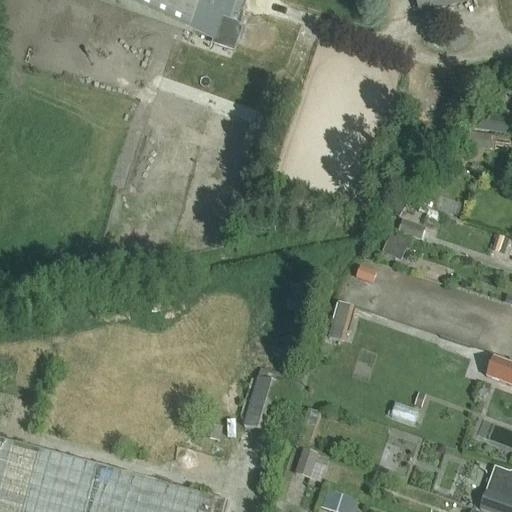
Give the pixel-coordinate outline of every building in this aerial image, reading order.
[(238,25),(229,22),(236,0),(93,0),(214,42),(212,47),(235,54),(243,32),(238,25)] [(417,0),(421,12),(465,1),(464,0),(417,0)] [(462,100),(458,132),(473,134),(474,129),(511,134),(511,118),(476,113),(477,102),(462,100)] [(460,134),(458,147),(490,150),(491,137),(460,134)] [(399,235),(421,243),(426,230),(403,222),(399,235)] [(391,237),(382,255),(401,264),(409,246),(391,237)] [(360,269),(356,281),(373,288),(377,276),(360,269)] [(347,343),(359,308),(343,303),(331,337),(347,343)] [(511,365),(494,359),(487,378),(511,386),(511,365)] [(272,437),(290,378),(261,369),(243,428),(272,437)] [(419,396),(414,409),(421,412),(426,398),(419,396)] [(322,415),(309,411),(299,439),(312,444),(322,415)] [(0,511),(222,511),(225,502),(0,442),(0,511)] [(308,481),(316,456),(304,452),(295,477),(308,481)] [(496,471),(481,511),(484,511),(511,511),(511,510),(511,474),(511,476),(496,471)] [(355,511),(358,504),(328,494),(322,511),(325,511),(355,511)]
